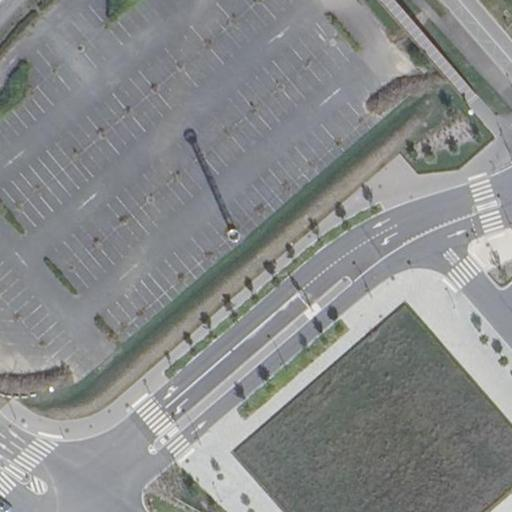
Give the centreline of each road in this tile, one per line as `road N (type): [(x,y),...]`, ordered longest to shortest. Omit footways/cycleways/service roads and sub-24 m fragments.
road 1 (unclassified): [(511,184),(382,221),(64,492)]
road 2 (unclassified): [(82,502),(175,439),(409,245),(511,211)]
road 3 (unknown): [(54,291),(101,355),(423,93)]
road 4 (unknown): [(381,0),(54,291)]
road 5 (unknown): [(260,0),(0,219)]
road 6 (unknown): [(138,0),(0,106)]
